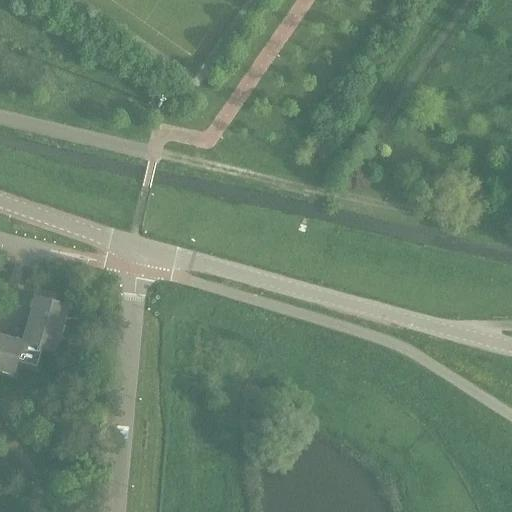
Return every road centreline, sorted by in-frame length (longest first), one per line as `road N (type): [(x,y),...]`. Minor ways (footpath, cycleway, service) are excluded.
road 1 (unclassified): [(134,247),(511,347)]
road 2 (track): [(154,155),(436,217)]
road 3 (unclassified): [(134,247),(115,511)]
road 4 (unclassified): [(134,247),(0,204)]
